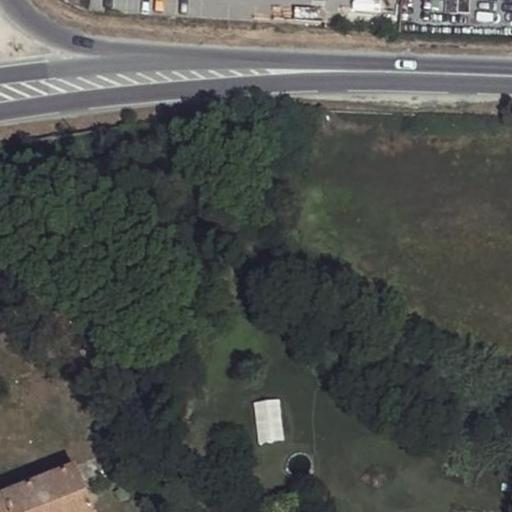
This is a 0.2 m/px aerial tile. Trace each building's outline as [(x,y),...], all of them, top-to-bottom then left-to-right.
[(0,245),(31,202),(11,188),(0,204),(0,245)] [(259,400),(261,439),(286,438),(284,399),(259,400)] [(130,449),(137,461),(145,455),(138,444),(130,449)] [(93,511),(77,471),(4,498),(9,511),(93,511)] [(151,477),(147,471),(138,476),(143,483),(151,477)] [(0,511),(9,511),(4,498),(0,499),(0,511)]
